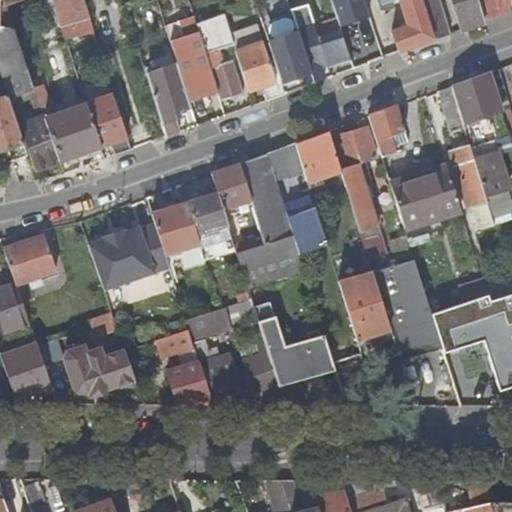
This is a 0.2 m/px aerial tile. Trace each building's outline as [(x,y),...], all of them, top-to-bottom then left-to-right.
[(0,11),(0,9),(6,7),(3,0),(0,0),(0,74),(7,96),(9,100),(10,100),(30,93),(35,92),(35,91),(14,30),(0,27),(0,11)] [(67,40),(94,32),(84,0),(62,0),(71,25),(63,27),(67,40)] [(364,0),(330,0),(339,25),(369,15),(364,0)] [(394,31),(400,52),(435,39),(422,0),(381,0),(382,4),(395,0),(401,0),(409,26),(394,31)] [(440,0),(422,0),(435,39),(451,34),(440,0)] [(452,0),(462,30),(484,22),(477,0),(452,0)] [(511,0),(477,0),(484,22),(511,11),(511,0)] [(308,5),(292,10),(292,12),(311,71),(315,84),(332,78),(327,64),(350,56),(341,31),(319,38),(308,5)] [(0,11),(0,27),(14,30),(6,7),(0,9),(0,11)] [(292,12),(262,21),(263,22),(277,65),(283,86),(296,82),(295,76),(311,71),(292,12)] [(224,13),(195,22),(210,69),(212,68),(221,98),(243,91),(233,60),(222,63),(217,47),(233,42),(229,31),(224,13)] [(210,69),(195,22),(194,17),(179,22),(184,38),(171,42),(178,66),(190,102),(209,96),(208,91),(216,88),(210,69)] [(257,22),(229,31),(233,42),(238,58),(248,91),(262,87),(267,101),(286,95),(283,86),(277,65),(271,67),(257,22)] [(98,86),(110,83),(105,65),(93,69),(98,86)] [(179,111),(191,107),(190,102),(178,66),(153,74),(149,67),(144,68),(166,138),(180,133),(176,119),(181,118),(179,111)] [(502,112),(489,74),(452,87),(462,118),(463,124),(502,112)] [(110,83),(98,86),(100,92),(112,89),(110,83)] [(43,87),(35,91),(35,92),(42,110),(50,107),(43,87)] [(449,122),(462,118),(452,87),(442,91),(439,92),(449,122)] [(36,171),(60,163),(45,120),(42,110),(35,92),(30,93),(32,99),(39,119),(19,127),(36,171)] [(32,99),(30,93),(10,100),(12,106),(32,99)] [(7,96),(0,98),(0,162),(27,154),(9,100),(7,96)] [(60,163),(63,169),(87,160),(85,153),(102,148),(111,145),(115,156),(132,150),(115,97),(84,107),(45,120),(60,163)] [(390,138),(405,132),(397,107),(368,117),(379,152),(393,148),(390,138)] [(463,124),(462,118),(449,122),(451,128),(463,124)] [(367,130),(355,133),(346,135),(337,138),(331,139),(342,173),(343,178),(348,193),(368,260),(385,255),(358,164),(375,160),(367,130)] [(331,139),(329,132),(310,139),(312,146),(298,151),(304,171),(308,184),(342,173),(331,139)] [(310,139),(296,144),(298,151),(312,146),(310,139)] [(276,181),(304,171),(298,151),(296,144),(270,153),(268,154),(276,181)] [(468,213),(489,206),(486,197),(484,191),(474,159),(470,147),(449,153),(468,213)] [(85,153),(87,160),(104,155),(102,148),(85,153)] [(394,152),(393,148),(379,152),(381,156),(394,152)] [(496,152),(474,159),(484,191),(486,197),(508,190),(496,152)] [(268,154),(239,164),(251,201),(264,245),(252,248),(250,241),(234,245),(247,287),(304,269),(299,254),(286,212),(282,202),(276,181),(268,154)] [(229,207),(251,201),(239,164),(212,174),(218,194),(223,209),(229,207)] [(427,179),(391,189),(404,230),(460,212),(446,167),(425,174),(427,179)] [(286,212),(298,209),(296,201),(312,197),(308,184),(304,171),(276,181),(282,202),(286,212)] [(427,179),(425,174),(390,185),(391,189),(427,179)] [(334,181),(339,196),(348,193),(343,178),(334,181)] [(490,210),(511,203),(511,196),(510,189),(508,190),(486,197),(489,206),(490,210)] [(202,252),(233,243),(226,219),(224,213),(223,209),(218,194),(187,204),(202,252)] [(348,204),(346,195),(339,197),(342,207),(348,204)] [(296,201),(298,209),(314,204),(314,203),(312,197),(296,201)] [(251,201),(229,207),(230,211),(232,217),(226,219),(233,243),(234,245),(250,241),(252,248),(264,245),(251,201)] [(187,204),(152,215),(155,226),(169,265),(181,262),(183,266),(204,260),(202,252),(187,204)] [(298,209),(286,212),(299,254),(327,246),(314,204),(298,209)] [(490,210),(489,206),(468,213),(475,234),(496,228),(490,210)] [(89,245),(104,290),(170,267),(169,265),(155,226),(141,230),(140,228),(125,233),(124,230),(103,238),(104,240),(89,245)] [(46,237),(4,251),(16,286),(29,281),(42,277),(57,272),(46,237)] [(390,244),(393,253),(410,247),(407,239),(390,244)] [(414,260),(372,273),(390,331),(392,339),(400,364),(436,352),(443,350),(434,321),(414,260)] [(372,273),(338,283),(359,347),(361,355),(367,375),(400,365),(400,364),(392,339),(390,331),(372,273)] [(42,277),(29,281),(32,288),(45,284),(42,277)] [(465,303),(488,294),(484,280),(460,288),(465,303)] [(511,281),(488,288),(490,295),(490,297),(492,300),(511,294),(511,281)] [(0,334),(30,324),(16,286),(0,290),(0,334)] [(238,295),(241,304),(251,301),(248,292),(238,295)] [(500,382),(511,378),(511,294),(492,300),(490,297),(474,302),(500,382)] [(241,304),(226,309),(230,323),(256,315),(254,309),(251,301),(241,304)] [(273,303),(254,309),(256,315),(264,341),(278,386),(335,369),(333,363),(324,335),(286,346),(273,303)] [(193,341),(233,332),(230,323),(226,309),(186,320),(189,329),(193,341)] [(113,315),(89,322),(92,330),(95,339),(109,334),(118,331),(113,315)] [(174,354),(195,347),(193,341),(189,329),(168,337),(174,354)] [(66,387),(127,387),(109,334),(95,339),(55,353),(66,387)] [(254,394),(278,386),(264,341),(256,343),(258,348),(261,357),(244,362),(254,394)] [(261,357),(258,348),(242,353),(244,362),(261,357)] [(168,373),(178,406),(202,407),(214,407),(213,404),(200,363),(196,350),(186,354),(189,366),(168,373)] [(447,363),(443,350),(436,352),(440,365),(447,363)] [(6,373),(21,368),(16,353),(1,358),(6,373)] [(228,353),(200,363),(213,404),(242,395),(228,353)] [(346,404),(374,396),(367,375),(361,355),(333,363),(335,369),(346,404)] [(290,511),(281,482),(268,482),(277,511),(290,511)] [(293,482),(281,482),(290,511),(318,511),(318,508),(304,511),(293,482)] [(345,492),(342,482),(333,482),(336,493),(345,492)] [(371,482),(342,482),(345,492),(348,501),(374,492),(371,482)] [(371,482),(374,492),(383,490),(380,482),(371,482)] [(425,511),(426,511),(443,506),(436,482),(416,482),(425,511)] [(444,510),(445,511),(493,511),(486,488),(484,483),(466,482),(471,503),(444,510)] [(38,483),(25,487),(32,506),(44,502),(38,483)] [(498,488),(486,488),(493,511),(511,511),(511,503),(502,504),(498,488)] [(351,511),(380,511),(379,508),(388,505),(383,490),(374,492),(348,501),(351,511)] [(351,511),(348,501),(345,492),(336,493),(335,493),(329,495),(332,507),(318,511),(351,511)] [(332,507),(329,495),(314,499),(318,508),(318,511),(332,507)] [(411,511),(407,499),(388,505),(379,508),(380,511),(411,511)] [(0,501),(0,511),(8,511),(4,502),(0,501)] [(116,511),(112,501),(80,511),(116,511)]
